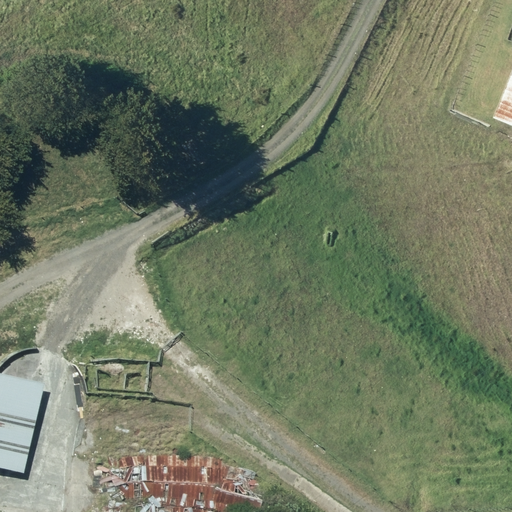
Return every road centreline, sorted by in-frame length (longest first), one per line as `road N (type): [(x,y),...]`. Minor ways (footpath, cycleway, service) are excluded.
road 1 (track): [(0,447),(170,396),(258,429),(360,482),(511,464)]
road 2 (track): [(372,0),(295,127),(226,181),(19,210),(0,225)]
